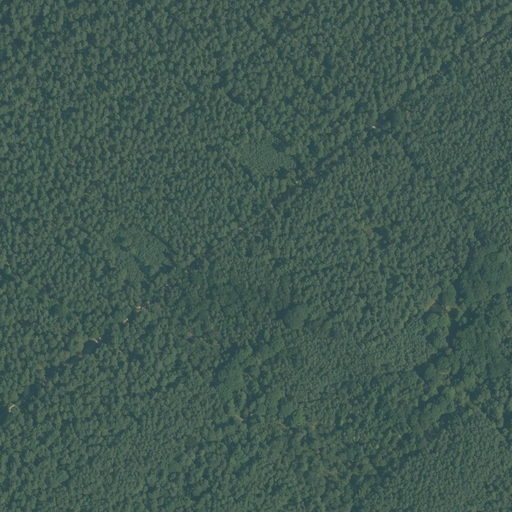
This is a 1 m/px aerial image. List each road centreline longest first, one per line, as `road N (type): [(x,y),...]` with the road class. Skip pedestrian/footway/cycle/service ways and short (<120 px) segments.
road 1 (track): [(0,166),(41,112),(99,73),(183,42),(258,0),(511,276)]
road 2 (track): [(318,511),(140,306)]
road 3 (track): [(108,339),(1,268)]
